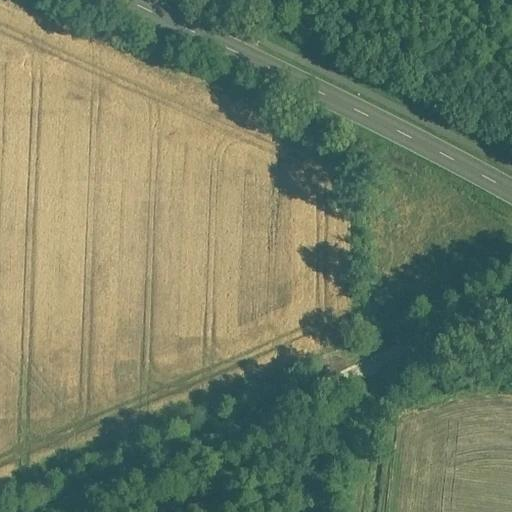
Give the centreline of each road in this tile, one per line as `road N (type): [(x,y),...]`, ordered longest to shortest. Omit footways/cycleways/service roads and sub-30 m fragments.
road 1 (track): [(511,302),(416,357),(55,511)]
road 2 (tertiary): [(511,197),(110,0)]
